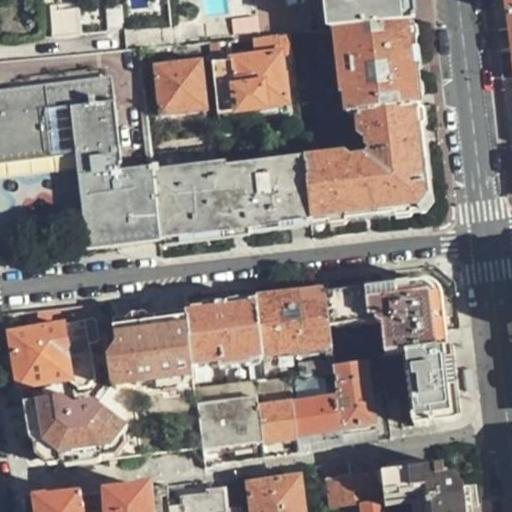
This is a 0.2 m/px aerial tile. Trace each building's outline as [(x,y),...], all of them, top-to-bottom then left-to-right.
[(227,0),(232,43),(239,42),(257,40),(253,0),(227,0)] [(311,0),(253,0),(257,40),(290,36),(314,33),(311,0)] [(329,0),(333,32),(344,31),(359,29),(380,27),(408,23),(409,23),(406,0),(329,0)] [(68,10),(51,12),(53,39),(81,36),(79,9),(68,10)] [(357,116),(418,107),(413,67),(408,23),(380,27),(380,37),(360,38),(359,29),(344,31),(351,95),(354,97),(357,116)] [(292,55),(290,36),(257,40),(239,42),(232,43),(209,45),(217,113),(237,111),(237,113),(267,110),(266,106),(287,104),(284,76),(282,76),(280,56),(292,55)] [(207,113),(200,64),(155,69),(162,118),(207,113)] [(155,173),(124,176),(120,151),(98,154),(92,99),(114,98),(112,73),(47,81),(48,88),(0,94),(0,153),(78,144),(81,157),(91,251),(162,243),(156,179),(155,173)] [(120,151),(114,98),(92,99),(98,154),(120,151)] [(423,155),(418,107),(357,116),(359,137),(366,139),(366,147),(370,153),(368,161),(365,161),(347,162),(342,157),(304,161),(311,226),(369,220),(410,215),(427,195),(423,155)] [(78,144),(0,153),(0,165),(81,157),(78,144)] [(263,231),(311,226),(304,161),(156,179),(162,243),(263,231)] [(376,291),(327,296),(332,348),(334,363),(335,368),(369,363),(374,362),(374,360),(405,355),(447,348),(441,302),(426,285),(376,291)] [(290,300),(255,304),(263,357),(277,354),(320,349),(332,348),(327,296),(290,300)] [(216,309),(187,312),(194,368),(219,365),(219,368),(252,365),(252,360),(262,359),(263,357),(255,304),(216,309)] [(86,306),(19,313),(20,321),(31,319),(32,331),(89,321),(86,306)] [(115,345),(108,363),(109,365),(113,389),(113,391),(108,392),(99,401),(74,405),(64,399),(59,399),(29,403),(32,417),(25,418),(28,439),(44,452),(63,466),(204,448),(199,409),(194,368),(187,312),(133,319),(134,329),(113,331),(115,345)] [(112,321),(113,331),(134,329),(133,319),(124,320),(112,321)] [(89,321),(32,331),(25,333),(14,334),(12,335),(17,366),(20,388),(69,382),(82,389),(90,387),(96,380),(92,346),(98,342),(101,339),(97,324),(90,321),(89,321)] [(13,327),(14,334),(25,333),(24,326),(13,327)] [(451,376),(447,348),(405,355),(416,427),(439,423),(454,405),(451,376)] [(302,367),(302,378),(335,374),(335,368),(334,363),(302,367)] [(344,447),(378,442),(375,411),(369,363),(335,368),(335,374),(338,399),(342,436),(344,447)] [(328,437),(342,436),(338,399),(293,407),(297,438),(312,436),(323,435),(328,437)] [(235,446),(262,443),(259,410),(258,400),(199,409),(204,448),(204,450),(235,446)] [(29,403),(23,404),(25,418),(32,417),(29,403)] [(280,441),(297,438),(293,407),(259,410),(262,443),(280,441)] [(351,464),(329,467),(333,511),(361,508),(361,511),(379,511),(375,476),(352,479),(351,464)] [(443,464),(382,472),(386,511),(465,511),(460,472),(444,473),(443,464)] [(304,511),(300,482),(250,487),(252,511),(304,511)] [(82,511),(81,496),(37,500),(38,511),(150,511),(148,488),(105,493),(106,511),(82,511)] [(211,502),(171,506),(171,511),(226,511),(225,496),(211,497),(211,502)]
